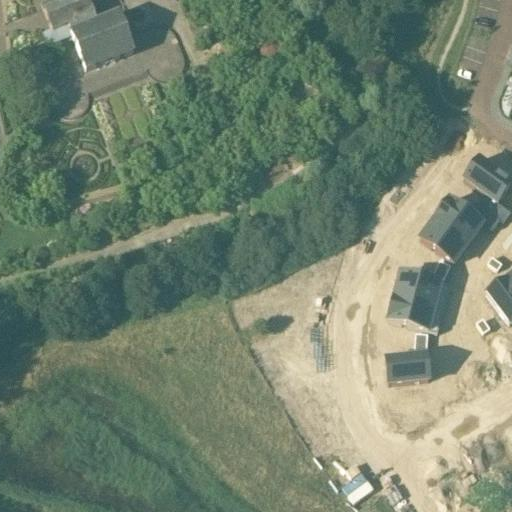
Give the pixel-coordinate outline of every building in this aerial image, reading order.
[(52,36),(68,29),(71,37),(86,75),(133,56),(118,19),(97,27),(94,19),(95,19),(87,0),(82,0),(61,8),(58,0),(56,0),(41,7),(52,36)] [(478,163),(462,185),(486,201),(478,211),(499,226),(503,229),(510,219),(497,209),(511,188),(478,163)] [(448,204),(434,225),(467,249),(482,229),(492,236),(499,226),(478,211),(471,221),(448,204)] [(434,225),(419,245),(453,269),(467,249),(434,225)] [(491,262),(486,269),(496,276),(501,269),(491,262)] [(439,266),(436,273),(447,278),(450,271),(439,266)] [(436,273),(432,280),(443,285),(447,278),(436,273)] [(400,277),(393,302),(443,315),(449,291),(400,277)] [(511,279),(503,286),(511,297),(511,279)] [(511,297),(503,286),(485,299),(508,330),(511,327),(511,297)] [(393,302),(387,326),(436,339),(443,315),(393,302)] [(482,324),(475,329),(482,339),(489,334),(482,324)] [(415,339),(414,347),(426,348),(427,340),(415,339)] [(414,347),(414,355),(426,356),(426,348),(414,347)] [(426,359),(384,364),(387,390),(429,385),(426,359)] [(482,470),(450,492),(463,510),(495,488),(482,470)] [(495,488),(463,510),(463,511),(498,511),(507,506),(495,488)]
